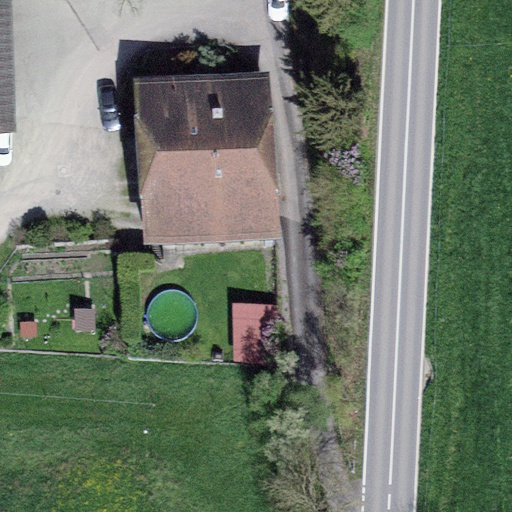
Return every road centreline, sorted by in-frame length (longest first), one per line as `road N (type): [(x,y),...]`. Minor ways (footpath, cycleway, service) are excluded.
road 1 (track): [(340,511),(288,60),(270,0)]
road 2 (tertiary): [(413,0),(387,511)]
road 3 (track): [(0,214),(33,174),(101,21),(128,0)]
